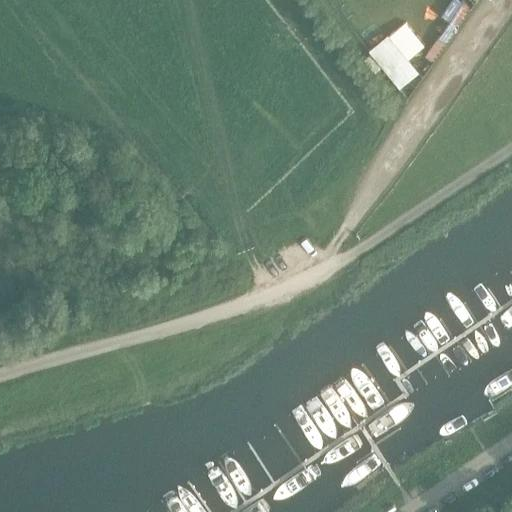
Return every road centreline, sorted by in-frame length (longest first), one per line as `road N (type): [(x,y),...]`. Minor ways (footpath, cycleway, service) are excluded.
road 1 (unclassified): [(0,376),(171,330),(318,274)]
road 2 (track): [(267,296),(247,251),(186,0)]
